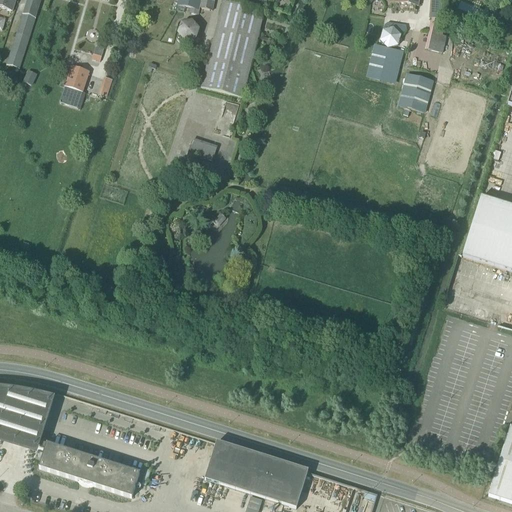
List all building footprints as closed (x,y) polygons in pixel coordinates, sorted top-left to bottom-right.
[(0,0),(0,8),(12,13),(16,0),(0,0)] [(27,0),(6,67),(19,70),(41,0),(27,0)] [(178,0),(177,7),(199,11),(200,9),(212,12),(214,0),(178,0)] [(390,0),(390,4),(418,8),(419,0),(390,0)] [(431,0),(431,9),(430,20),(444,22),(442,11),(440,0),(431,0)] [(459,7),(468,11),(468,12),(478,16),(481,9),(461,1),(459,7)] [(201,90),(242,100),(264,13),(223,2),(201,90)] [(427,52),(442,55),(445,38),(441,38),(443,22),(433,21),(431,36),(427,52)] [(179,35),(180,36),(175,40),(183,50),(188,46),(185,42),(195,41),(198,31),(192,24),(182,25),(179,35)] [(383,33),(380,42),(387,50),(397,47),(400,37),(393,30),(383,33)] [(366,79),(393,86),(401,53),(374,47),(366,79)] [(67,79),(64,89),(59,105),(76,110),(81,94),(82,94),(89,75),(66,67),(63,78),(67,79)] [(22,83),(32,88),(37,76),(27,72),(22,83)] [(406,76),(397,109),(424,116),(433,83),(406,76)] [(104,78),(100,96),(108,97),(112,80),(104,78)] [(187,155),(212,163),(216,150),(192,142),(187,155)] [(511,208),(480,199),(462,258),(511,273),(511,208)] [(216,220),(216,223),(218,225),(221,224),(225,220),(223,219),(224,218),(222,217),(222,218),(220,216),(216,220)] [(0,438),(36,450),(37,448),(45,451),(39,470),(77,483),(78,482),(81,480),(82,482),(83,483),(84,484),(85,484),(87,485),(88,485),(90,484),(91,484),(93,487),(93,488),(131,500),(139,476),(46,446),(38,444),(52,400),(51,400),(40,397),(30,395),(20,393),(10,392),(0,390),(0,438)] [(511,429),(510,429),(488,498),(511,505),(511,429)] [(216,444),(216,446),(204,482),(296,511),(307,475),(308,473),(216,444)] [(325,493),(371,494),(313,476),(312,479),(323,483),(307,483),(319,486),(319,491),(325,493)] [(245,511),(258,511),(262,502),(250,499),(245,511)]
